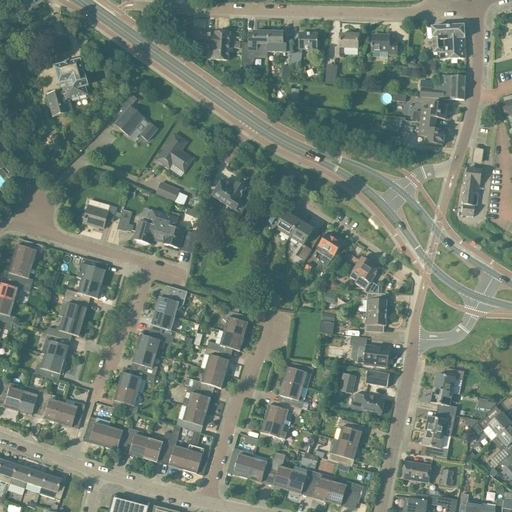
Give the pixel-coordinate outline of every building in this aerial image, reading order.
[(449,27),(432,28),(433,54),(440,53),(440,61),(444,60),(444,55),(449,55),(449,50),(447,50),(447,42),(449,42),(449,40),(451,40),(451,38),(449,38),(449,27)] [(449,27),(449,38),(451,38),(451,40),(449,40),(449,42),(447,42),(447,50),(449,50),(449,55),(444,55),(444,60),(466,59),(464,27),(449,27)] [(203,51),(202,57),(207,57),(207,59),(214,60),(228,61),(229,42),(231,42),(232,38),(230,38),(230,34),(204,32),(204,33),(196,32),(196,34),(195,49),(195,50),(203,51)] [(268,33),(253,33),(253,34),(249,34),(249,55),(243,55),(243,67),(249,67),(254,67),(255,53),(258,54),(259,46),(268,46),(268,33)] [(268,33),(268,46),(268,53),(280,53),(280,57),(286,57),(286,53),(287,44),(283,44),(283,33),(268,33)] [(299,34),(299,50),(298,54),(293,54),(292,66),(301,67),(303,50),(318,51),(318,49),(320,49),(320,42),(318,42),(318,35),(299,34)] [(339,35),(339,49),(336,49),(336,59),(344,59),(344,49),(358,49),(358,36),(339,35)] [(372,52),(388,53),(388,55),(397,55),(397,43),(389,43),(389,36),(388,36),(388,38),(381,38),(381,36),(372,36),(372,52)] [(48,96),(54,118),(73,113),(70,101),(88,96),(86,88),(88,88),(91,85),(89,78),(85,77),(81,62),(66,66),(62,65),(58,65),(56,68),(54,69),(61,93),(48,96)] [(335,86),(337,72),(333,72),(334,66),(327,65),(325,85),(335,86)] [(421,88),(420,97),(443,99),(443,100),(464,101),(465,77),(447,76),(447,86),(442,85),(442,87),(433,86),(433,89),(421,88)] [(126,113),(115,125),(129,137),(136,129),(142,134),(141,136),(148,142),(158,130),(151,125),(150,125),(143,120),(144,119),(131,108),(137,100),(131,95),(120,108),(126,113)] [(394,95),(393,96),(393,102),(406,103),(407,96),(394,95)] [(421,123),(435,124),(436,119),(446,120),(447,106),(429,104),(428,111),(423,110),(421,123)] [(421,123),(419,136),(425,137),(424,144),(442,146),(444,132),(435,131),(435,124),(421,123)] [(46,139),(50,151),(50,152),(55,150),(56,153),(61,151),(61,149),(58,136),(56,137),(55,136),(49,137),(50,138),(46,139)] [(186,144),(175,136),(157,160),(169,169),(172,164),(184,172),(192,160),(180,152),(186,144)] [(6,176),(7,177),(9,179),(15,173),(0,158),(0,169),(0,170),(3,167),(9,173),(6,176)] [(462,205),(461,216),(473,218),(476,195),(478,196),(481,171),(467,169),(463,205),(462,205)] [(212,197),(232,210),(227,216),(237,222),(247,207),(239,201),(246,190),(237,185),(234,189),(222,181),(212,197)] [(160,182),(155,196),(184,205),(187,195),(179,193),(180,188),(160,182)] [(88,207),(83,224),(104,230),(106,221),(113,222),(117,209),(110,207),(108,212),(88,207)] [(117,230),(126,233),(126,232),(132,233),(133,226),(129,225),(132,213),(123,211),(117,230)] [(167,215),(151,211),(148,224),(139,222),(133,241),(150,245),(153,238),(158,239),(163,223),(165,224),(167,215)] [(163,223),(158,239),(164,241),(163,245),(179,250),(185,231),(176,229),(179,219),(177,218),(178,215),(171,213),(170,216),(167,215),(165,224),(163,223)] [(289,238),(299,222),(286,214),(276,230),(289,238)] [(313,231),(299,222),(289,238),(303,247),(313,231)] [(326,235),(316,251),(332,261),(342,245),(341,244),(340,242),(338,240),(336,241),(326,235)] [(13,260),(33,266),(37,252),(41,254),(43,247),(26,242),(24,248),(17,246),(13,260)] [(305,261),(311,250),(305,246),(299,258),(305,261)] [(367,294),(367,293),(379,294),(382,294),(382,288),(379,287),(371,282),(379,269),(368,262),(369,261),(364,258),(363,259),(362,258),(353,273),(350,278),(357,282),(355,286),(367,294)] [(82,280),(102,286),(106,272),(99,270),(101,264),(83,259),(82,265),(81,265),(77,279),(82,280)] [(7,280),(31,287),(33,281),(29,279),(33,266),(13,260),(9,274),(16,276),(14,282),(7,280)] [(309,262),(305,269),(309,272),(314,266),(309,262)] [(0,299),(14,304),(18,290),(30,293),(31,287),(7,280),(5,286),(0,283),(0,299)] [(102,286),(82,280),(78,293),(66,290),(65,297),(82,302),(89,303),(91,298),(98,300),(102,286)] [(175,319),(177,310),(183,305),(184,305),(187,293),(169,288),(166,300),(159,298),(155,313),(175,319)] [(386,314),(387,301),(382,301),(382,294),(379,294),(367,293),(367,294),(367,300),(366,313),(386,314)] [(82,302),(65,297),(63,303),(67,304),(63,318),(83,324),(87,310),(80,308),(82,302)] [(0,321),(13,325),(15,318),(10,317),(14,304),(0,299),(0,321)] [(224,333),(244,338),(248,324),(241,322),(243,316),(225,311),(223,320),(226,324),(224,332),(224,333)] [(175,319),(155,313),(151,326),(152,326),(150,332),(149,332),(174,339),(175,333),(171,331),(175,319)] [(386,314),(366,313),(365,332),(380,333),(380,326),(386,327),(386,314)] [(323,321),(331,322),(334,322),(335,316),(323,314),(322,321),(323,321)] [(46,335),(63,340),(63,339),(71,341),(72,336),(79,338),(83,324),(63,318),(61,326),(60,326),(56,329),(55,330),(48,328),(46,334),(46,335)] [(0,342),(4,329),(11,331),(13,325),(0,321),(0,342)] [(333,325),(321,324),(320,335),(331,336),(333,325)] [(174,339),(149,332),(148,338),(141,336),(136,350),(156,356),(159,348),(163,350),(165,343),(172,345),(174,339)] [(63,340),(46,335),(46,334),(43,333),(41,340),(46,341),(42,355),(45,356),(65,362),(69,347),(62,345),(63,340)] [(244,338),(224,333),(220,345),(209,342),(207,349),(224,354),(231,356),(233,350),(240,352),(244,338)] [(382,348),(365,346),(366,340),(351,338),(350,348),(359,349),(357,364),(363,364),(363,366),(388,369),(389,356),(390,356),(391,352),(390,352),(390,351),(388,349),(387,349),(388,348),(383,347),(382,348)] [(205,370),(225,376),(229,362),(222,360),(224,354),(207,349),(205,355),(209,356),(205,370)] [(131,370),(155,377),(157,368),(153,367),(156,356),(136,350),(133,364),(139,366),(138,372),(131,370)] [(61,375),(65,362),(45,356),(43,363),(37,366),(34,375),(52,380),(54,373),(61,375)] [(283,382),(307,389),(311,376),(313,369),(295,364),(294,370),(287,368),(283,382)] [(155,377),(131,370),(129,376),(122,373),(118,388),(138,394),(142,380),(153,383),(155,377)] [(188,386),(206,391),(213,393),(214,388),(221,390),(225,376),(205,370),(203,379),(200,380),(199,383),(190,380),(188,386)] [(365,385),(387,389),(390,375),(367,371),(365,385)] [(436,375),(433,390),(452,394),(459,395),(464,373),(452,371),(450,378),(436,375)] [(170,372),(168,379),(175,381),(177,374),(170,372)] [(344,375),(340,391),(351,394),(355,378),(344,375)] [(6,382),(0,400),(6,401),(4,408),(18,412),(24,393),(11,389),(12,384),(6,382)] [(277,402),(302,409),(304,402),(300,397),(303,388),(307,390),(307,389),(283,382),(279,396),(277,402)] [(187,408),(207,414),(211,399),(204,397),(206,391),(188,386),(186,393),(191,394),(189,400),(185,399),(182,406),(187,408)] [(138,394),(118,388),(114,401),(121,403),(119,410),(136,415),(138,408),(134,407),(138,394)] [(452,394),(433,390),(431,403),(445,406),(443,414),(455,416),(457,409),(449,407),(452,394)] [(24,393),(18,412),(32,417),(34,410),(40,411),(45,394),(39,392),(38,397),(24,393)] [(45,394),(40,411),(46,413),(44,420),(58,424),(64,404),(50,400),(52,396),(45,394)] [(352,409),(360,411),(381,416),(384,401),(365,396),(356,394),(355,401),(354,401),(352,409)] [(479,399),(477,407),(490,410),(492,402),(479,399)] [(302,409),(277,402),(275,408),(268,406),(264,420),(285,426),(289,427),(292,414),(299,416),(302,409)] [(64,404),(58,424),(72,428),(74,421),(80,423),(85,406),(76,403),(74,407),(64,404)] [(203,427),(207,414),(187,408),(183,421),(178,420),(176,427),(194,432),(196,425),(203,427)] [(428,418),(425,432),(443,436),(446,423),(453,424),(455,416),(443,414),(442,421),(428,418)] [(497,437),(511,425),(502,414),(492,423),(486,417),(473,429),(478,435),(483,432),(492,442),(497,437)] [(89,444),(103,448),(109,428),(96,424),(97,420),(90,418),(85,435),(91,437),(89,444)] [(264,420),(260,434),(267,436),(265,442),(283,447),(287,434),(283,433),(285,426),(264,420)] [(338,442),(358,447),(362,433),(355,431),(357,425),(340,420),(338,427),(342,428),(338,442)] [(507,458),(506,458),(511,453),(511,446),(510,445),(511,443),(511,425),(497,437),(507,448),(501,452),(502,453),(496,459),(500,464),(504,460),(507,458)] [(109,428),(103,448),(117,452),(119,445),(125,447),(130,429),(124,428),(123,432),(109,428)] [(130,429),(125,447),(131,448),(129,455),(143,459),(149,440),(142,438),(143,433),(137,431),(130,429)] [(443,436),(425,432),(423,440),(422,440),(422,444),(422,446),(441,450),(443,436)] [(149,440),(143,459),(157,464),(159,457),(165,458),(172,435),(166,433),(162,444),(149,440)] [(172,435),(165,458),(171,460),(169,467),(183,471),(188,451),(175,447),(178,437),(172,435)] [(338,442),(334,455),(330,454),(328,460),(345,465),(347,459),(354,461),(358,447),(338,442)] [(199,468),(205,470),(210,453),(198,449),(199,449),(196,448),(195,448),(190,447),(188,451),(183,471),(197,475),(199,468)] [(233,475),(248,480),(253,460),(240,456),(241,451),(234,449),(229,467),(235,468),(233,475)] [(253,460),(248,480),(262,484),(264,477),(269,478),(276,454),(274,461),(254,455),(253,460)] [(287,491),(293,471),(281,468),(285,457),(276,454),(269,478),(275,480),(273,487),(287,491)] [(0,481),(10,485),(16,466),(1,462),(0,464),(0,481)] [(334,474),(334,462),(318,462),(318,469),(325,469),(325,474),(334,474)] [(402,479),(429,484),(431,467),(405,463),(402,479)] [(16,466),(10,485),(24,489),(26,484),(30,471),(16,466)] [(30,471),(26,484),(41,488),(41,489),(45,476),(30,471)] [(293,471),(287,491),(301,495),(303,489),(309,490),(314,473),(307,471),(306,475),(293,471)] [(442,485),(451,487),(453,472),(444,471),(442,485)] [(314,473),(309,490),(314,492),(312,499),(327,503),(333,483),(332,483),(333,478),(320,475),(314,473)] [(45,476),(41,489),(41,488),(39,494),(60,501),(64,488),(59,486),(60,481),(45,476)] [(333,483),(327,503),(341,507),(343,500),(349,502),(359,505),(364,487),(347,482),(346,487),(333,483)] [(455,511),(457,500),(416,494),(415,500),(404,499),(403,509),(405,509),(404,511),(428,511),(429,511),(426,511),(427,505),(446,508),(445,511),(455,511)] [(480,511),(482,503),(468,501),(469,495),(462,494),(459,510),(459,511),(480,511)] [(121,511),(125,499),(113,496),(108,511),(121,511)] [(482,503),(480,511),(502,511),(504,498),(504,500),(497,499),(495,507),(482,505),(482,503)] [(511,499),(504,498),(502,511),(510,511),(511,510),(511,499)] [(121,511),(134,511),(137,502),(125,499),(121,511)] [(147,511),(149,505),(137,502),(134,511),(147,511)]
